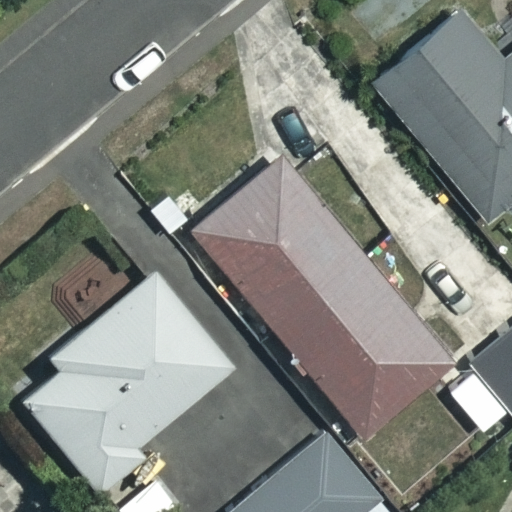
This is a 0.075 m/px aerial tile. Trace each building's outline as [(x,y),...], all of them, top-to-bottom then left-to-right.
[(511,25),(482,53),(436,2),(356,73),(478,210),(506,185),(511,190),(511,25)] [(442,350),(259,141),(173,217),(356,426),(442,350)] [(214,362),(137,270),(0,384),(0,396),(72,481),(214,362)] [(511,411),(511,302),(456,353),(510,414),(511,411)] [(213,511),(386,511),(307,422),(210,508),(213,511)]
